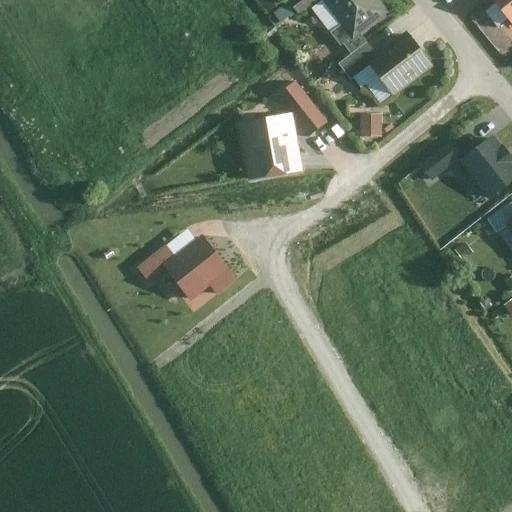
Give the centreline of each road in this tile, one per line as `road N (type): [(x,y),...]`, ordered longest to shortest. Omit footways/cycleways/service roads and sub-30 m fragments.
road 1 (residential): [(418,511),(254,237)]
road 2 (residential): [(485,74),(314,208),(254,237)]
